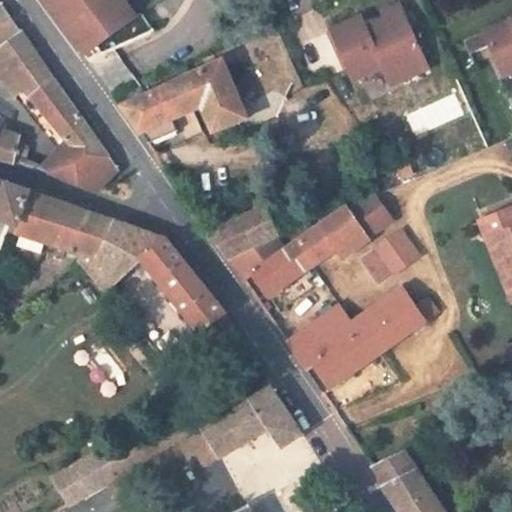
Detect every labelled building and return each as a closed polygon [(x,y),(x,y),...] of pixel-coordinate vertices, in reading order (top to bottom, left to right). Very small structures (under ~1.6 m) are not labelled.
[(44,0),(79,46),(90,38),(101,52),(148,31),(152,28),(139,11),(134,15),(122,0),(44,0)] [(422,56),(399,4),(381,12),(384,18),(364,27),(360,16),(330,29),(352,79),(381,66),(389,85),(407,76),(402,65),(422,56)] [(60,148),(66,154),(49,174),(98,191),(118,170),(54,80),(22,32),(21,32),(2,5),(0,6),(0,75),(16,95),(24,88),(64,136),(59,141),(63,146),(60,148)] [(511,17),(463,39),(473,63),(493,54),(503,76),(511,72),(511,17)] [(402,65),(407,76),(427,68),(422,56),(402,65)] [(222,61),(122,107),(141,134),(202,108),(213,133),(247,119),(222,61)] [(64,136),(24,88),(16,95),(14,96),(57,150),(60,148),(63,146),(59,141),(64,136)] [(0,159),(14,164),(17,151),(19,144),(4,139),(5,134),(0,132),(0,130),(1,129),(0,128),(0,159)] [(27,154),(17,151),(14,164),(25,163),(27,154)] [(0,183),(0,219),(13,224),(10,233),(16,235),(17,233),(30,194),(0,183)] [(116,223),(30,194),(17,233),(20,234),(44,242),(82,255),(95,259),(116,223)] [(375,196),(347,208),(368,239),(393,221),(375,196)] [(265,208),(211,235),(229,261),(277,238),(279,238),(265,208)] [(347,208),(285,250),(277,238),(229,261),(244,281),(253,275),(269,298),(336,251),(341,258),(368,239),(347,208)] [(511,210),(482,223),(489,241),(496,238),(511,277),(511,210)] [(167,241),(116,223),(95,259),(82,255),(79,263),(106,294),(143,261),(216,353),(240,336),(226,315),(167,241)] [(365,265),(379,286),(419,258),(400,231),(366,255),(370,261),(365,265)] [(44,242),(20,234),(16,246),(40,254),(44,242)] [(511,290),(511,277),(496,238),(489,241),(509,291),(511,290)] [(354,325),(340,306),(287,343),(307,372),(316,366),(331,387),(437,312),(428,299),(416,306),(401,285),(395,289),(399,296),(377,309),(383,317),(359,332),(354,325)] [(383,317),(377,309),(354,325),(359,332),(383,317)] [(302,435),(272,389),(202,430),(204,434),(181,447),(187,456),(195,451),(204,465),(218,456),(220,460),(268,430),(281,449),(302,435)] [(132,431),(53,478),(69,506),(189,434),(176,411),(135,436),(132,431)] [(405,454),(375,469),(387,486),(384,487),(396,505),(400,511),(443,511),(418,473),(405,454)]
